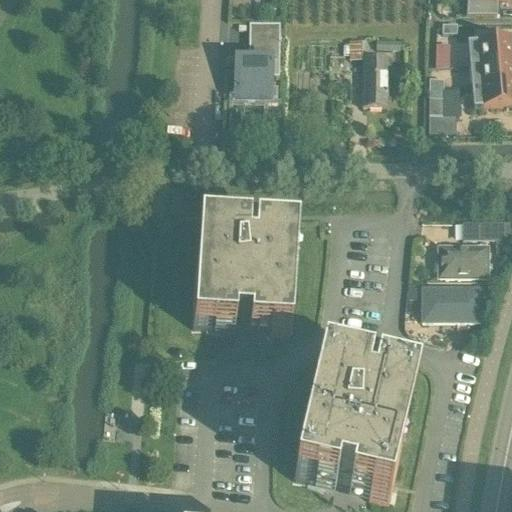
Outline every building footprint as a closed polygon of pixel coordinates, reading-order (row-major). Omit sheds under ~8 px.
[(498,5),(467,2),(466,19),(496,19),(498,5)] [(234,96),(237,96),(267,96),(267,97),(270,97),(270,81),(278,81),(279,28),(249,27),(248,67),(235,67),(234,96)] [(442,38),(456,38),(456,29),(442,29),(442,38)] [(467,47),(469,70),(511,65),(511,58),(511,43),(467,47)] [(349,45),(349,64),(363,64),(364,45),(349,45)] [(376,45),(376,53),(399,54),(399,45),(376,45)] [(362,112),(386,112),(387,64),(363,64),(362,112)] [(511,65),(469,70),(471,91),(511,87),(511,65)] [(429,84),(429,93),(443,94),(443,84),(429,84)] [(511,87),(471,91),(473,113),(511,109),(511,87)] [(443,94),(429,93),(428,139),(456,140),(456,122),(443,121),(443,94)] [(281,104),(268,103),(267,118),(281,118),(281,104)] [(267,136),(278,136),(278,122),(267,122),(267,136)] [(495,260),(503,260),(511,233),(511,227),(482,227),(482,245),(495,245),(495,260)] [(238,236),(218,235),(203,234),(199,253),(197,274),(195,295),(193,333),(231,330),(231,331),(234,331),(235,330),(248,331),(248,332),(251,333),(251,331),(269,335),(269,340),(290,342),(296,240),(254,237),(253,256),(247,255),(248,237),(238,236)] [(438,283),(486,283),(487,253),(438,252),(438,283)] [(422,327),(480,327),(480,293),(422,293),(422,327)] [(465,347),(466,348),(477,349),(480,337),(465,337),(465,347)] [(415,393),(375,383),(370,402),(364,400),(369,382),(359,380),(324,371),(318,390),(312,411),(308,428),(303,448),(294,484),(294,485),(333,489),(332,490),(335,490),(336,489),(349,492),(349,494),(352,494),(352,493),(370,500),(369,503),(369,504),(368,505),(388,510),(415,393)]
